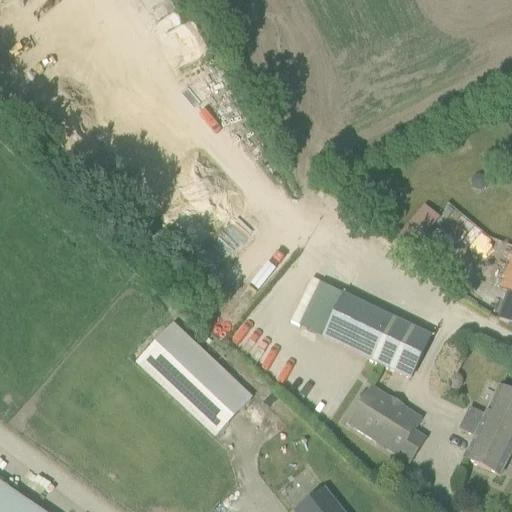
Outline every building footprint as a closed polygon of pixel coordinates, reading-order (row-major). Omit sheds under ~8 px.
[(493,125),(491,132),(495,138),(502,140),(508,137),(510,129),(507,123),(500,121),(493,125)] [(426,206),(394,242),(407,254),(440,218),(426,206)] [(507,294),(496,320),(511,326),(511,256),(499,291),(507,294)] [(325,332),(322,339),(410,383),(431,339),(344,296),(340,303),(325,332)] [(171,325),(134,365),(213,439),(251,399),(171,325)] [(487,418),(471,411),(459,433),(476,442),(466,465),(498,479),(511,450),(511,396),(500,392),(487,418)] [(421,425),(373,393),(347,430),(410,470),(426,445),(416,439),(421,425)] [(263,404),(268,410),(276,401),(271,396),(263,404)] [(37,511),(0,486),(0,511),(37,511)] [(299,511),(297,511),(337,511),(321,492),(299,511)]
